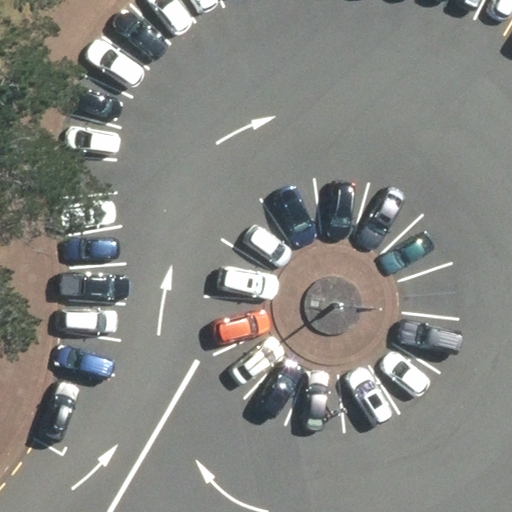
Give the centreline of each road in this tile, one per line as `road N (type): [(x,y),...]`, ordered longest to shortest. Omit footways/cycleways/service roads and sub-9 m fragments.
road 1 (unclassified): [(150,365),(140,285),(160,206),(180,171),(240,116),(315,86),(357,82),(430,95),(511,148)]
road 2 (unclassified): [(327,511),(259,492),(223,469),(167,404),(150,365)]
road 3 (unclassified): [(22,511),(150,365)]
